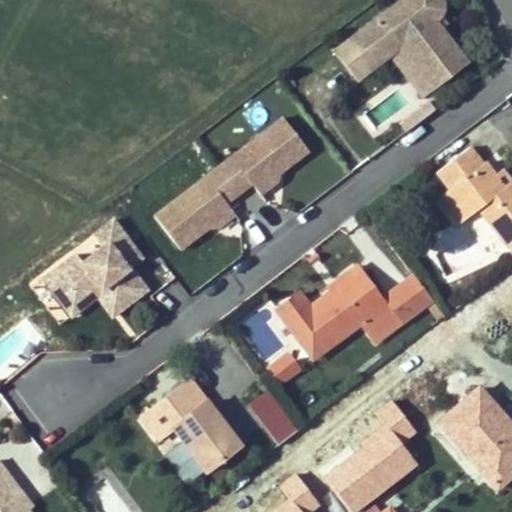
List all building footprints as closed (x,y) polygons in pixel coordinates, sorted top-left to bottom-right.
[(406,0),(356,37),(376,65),(396,51),(407,43),(437,85),(471,61),(441,18),(448,13),(449,1),(447,0),(406,0)] [(407,43),(396,51),(426,93),(437,85),(407,43)] [(288,115),(161,215),(186,247),(218,222),(237,207),(232,200),(256,181),(262,187),(313,147),(288,115)] [(468,149),(437,174),(445,185),(477,160),(468,149)] [(484,164),(481,166),(477,160),(445,185),(450,192),(447,193),(462,214),(472,206),(477,212),(490,230),(511,213),(511,186),(510,185),(503,190),(494,178),(484,164)] [(282,172),(262,187),(265,192),(282,179),(282,172)] [(510,185),(501,172),(494,178),(503,190),(510,185)] [(462,214),(447,193),(440,198),(460,225),(477,212),(472,206),(462,214)] [(237,207),(218,222),(225,224),(241,211),(237,207)] [(505,251),(511,245),(511,213),(490,230),(505,251)] [(82,255),(50,280),(67,302),(80,293),(92,294),(101,287),(106,288),(124,312),(152,290),(135,267),(147,258),(118,220),(98,236),(107,248),(88,263),(82,255)] [(332,297),(358,276),(353,267),(325,287),(329,292),(332,297)] [(361,331),(418,287),(410,274),(377,300),(358,276),(332,297),(329,292),(310,307),(303,312),(293,299),(274,313),(310,361),(328,347),(357,325),(361,331)] [(80,293),(67,302),(79,316),(103,297),(119,317),(124,312),(106,288),(101,287),(92,294),(80,293)] [(429,302),(418,287),(361,331),(372,345),(429,302)] [(300,293),(293,299),(303,312),(310,307),(300,293)] [(269,372),(279,386),(298,372),(287,357),(269,372)] [(189,378),(140,416),(157,438),(171,428),(182,442),(205,471),(239,444),(189,378)] [(439,423),(455,440),(496,409),(478,388),(439,423)] [(264,391),(245,406),(276,446),(295,431),(264,391)] [(319,473),(345,511),(352,511),(416,469),(399,443),(413,434),(391,400),(372,413),(383,429),(319,473)] [(511,464),(511,427),(496,409),(455,440),(497,487),(511,473),(511,471),(508,468),(511,464)] [(182,442),(164,456),(187,485),(205,471),(182,442)] [(270,511),(310,511),(319,505),(292,474),(276,487),(286,499),(270,511)] [(10,480),(0,487),(0,511),(27,511),(16,496),(20,493),(10,480)] [(20,493),(16,496),(27,511),(31,511),(33,511),(20,493)]
